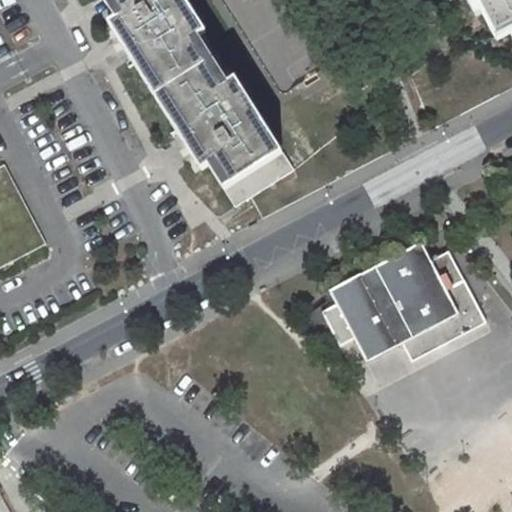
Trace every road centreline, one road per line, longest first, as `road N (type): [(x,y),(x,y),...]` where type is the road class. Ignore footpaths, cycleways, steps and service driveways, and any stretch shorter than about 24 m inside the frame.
road 1 (unclassified): [(200,296),(511,127)]
road 2 (residential): [(200,296),(47,0)]
road 3 (unclassified): [(0,397),(200,296)]
